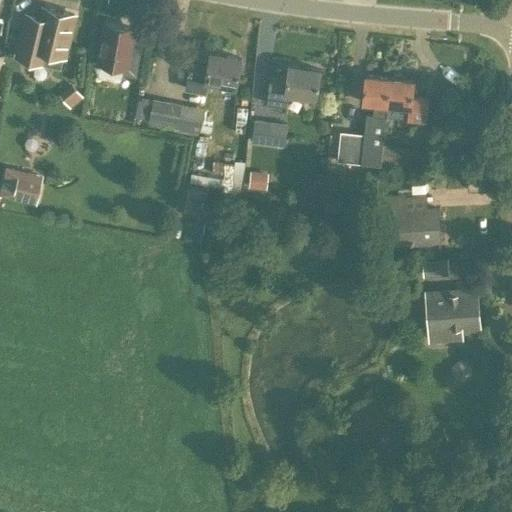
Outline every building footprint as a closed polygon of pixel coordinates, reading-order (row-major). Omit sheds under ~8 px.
[(64,55),(74,14),(44,6),(37,36),(22,32),(17,56),(42,62),(45,50),(64,55)] [(99,62),(124,67),(123,73),(136,75),(140,52),(129,49),(133,27),(106,22),(99,62)] [(236,84),(241,57),(193,47),(185,88),(206,92),(208,79),(236,84)] [(316,95),(320,68),(288,63),(286,75),(270,73),(266,103),(287,106),(289,92),(316,95)] [(387,103),(389,76),(364,74),(362,101),(374,102),(373,114),(366,113),(361,163),(381,164),(386,103),(387,103)] [(413,78),(389,76),(387,103),(409,105),(408,117),(426,119),(428,93),(412,92),(413,78)] [(149,118),(173,123),(178,101),(153,96),(149,118)] [(252,141),(283,145),(286,121),(254,118),(252,141)] [(359,165),(363,134),(339,131),(336,163),(359,165)] [(8,175),(4,192),(35,200),(39,183),(8,175)] [(199,211),(206,189),(185,183),(179,205),(199,211)] [(388,241),(439,238),(437,206),(405,208),(405,195),(376,197),(377,219),(387,218),(388,241)] [(422,276),(448,273),(447,258),(421,260),(422,276)] [(425,292),(430,342),(447,340),(446,328),(480,325),(477,287),(425,292)] [(448,440),(443,425),(420,433),(426,448),(448,440)] [(486,483),(481,469),(463,476),(464,479),(454,483),(461,500),(472,495),(469,489),(486,483)]
